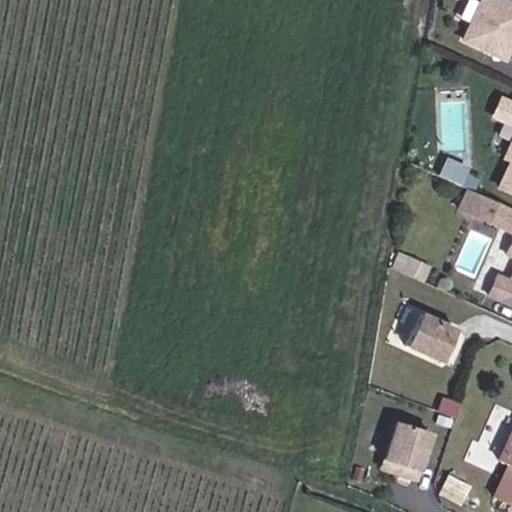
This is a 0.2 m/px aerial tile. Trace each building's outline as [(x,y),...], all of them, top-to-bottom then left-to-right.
[(511,0),(482,0),(464,39),(507,60),(511,48),(511,0)] [(511,109),(497,103),(490,121),(511,130),(511,142),(503,163),(510,166),(499,192),(511,197),(511,109)] [(441,167),(435,181),(463,192),(474,197),(480,183),(441,167)] [(503,232),(511,213),(474,197),(463,192),(454,212),(503,232)] [(511,213),(503,232),(511,236),(511,213)] [(485,294),(511,307),(511,237),(502,257),(511,261),(511,279),(510,281),(505,283),(493,277),(485,294)] [(438,365),(453,333),(416,317),(402,349),(438,365)] [(413,478),(428,431),(395,421),(380,468),(413,478)] [(501,511),(511,511),(511,429),(508,438),(499,434),(491,451),(500,457),(497,466),(509,472),(493,508),(501,511)]
